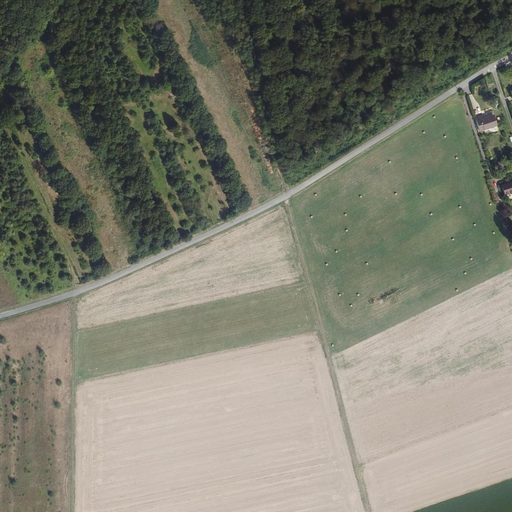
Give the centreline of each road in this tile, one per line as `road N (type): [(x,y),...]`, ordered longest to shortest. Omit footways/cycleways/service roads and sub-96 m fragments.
road 1 (tertiary): [(511,58),(240,219),(78,291),(0,315)]
road 2 (track): [(243,0),(278,177),(368,511)]
road 3 (track): [(78,291),(76,511)]
